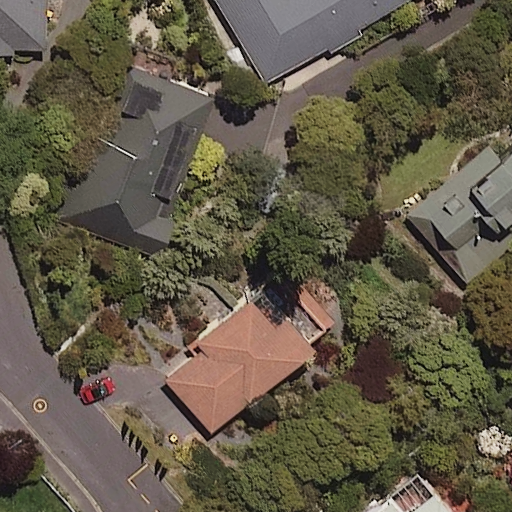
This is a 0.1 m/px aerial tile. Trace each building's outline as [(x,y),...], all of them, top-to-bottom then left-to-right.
[(0,0),(0,51),(51,53),(51,0),(0,0)] [(217,0),(268,86),(413,0),(217,0)] [(70,220),(166,261),(187,211),(179,207),(224,101),(137,64),(70,220)] [(511,147),(501,157),(491,145),(410,214),(469,283),(511,246),(511,147)] [(326,350),(317,338),(277,283),(194,344),(202,354),(170,376),(212,434),(326,350)] [(465,511),(421,466),(374,511),(465,511)]
